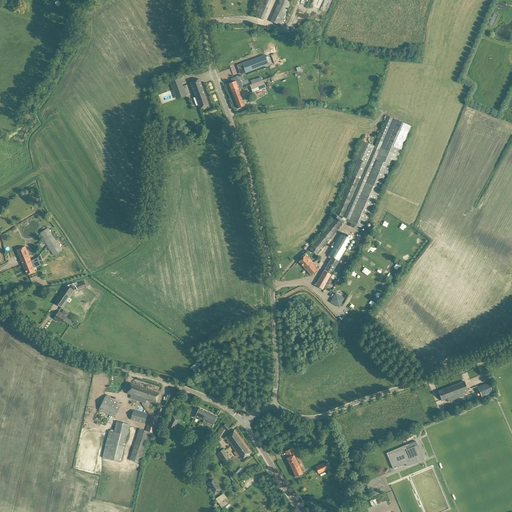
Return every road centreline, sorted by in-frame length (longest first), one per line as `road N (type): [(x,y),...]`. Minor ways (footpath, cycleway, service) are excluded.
road 1 (tertiary): [(272,403),(266,252),(196,0)]
road 2 (tertiary): [(243,421),(185,389),(77,354),(0,303)]
road 3 (unclassified): [(272,403),(315,418),(448,375),(511,343)]
